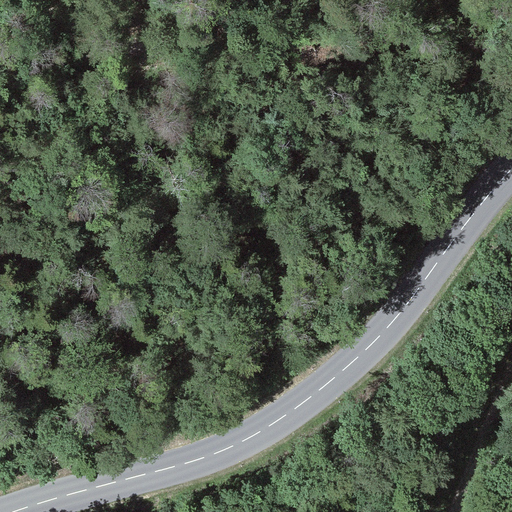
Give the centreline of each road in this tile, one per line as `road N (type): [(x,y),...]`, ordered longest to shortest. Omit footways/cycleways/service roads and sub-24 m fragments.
road 1 (secondary): [(511,170),(369,347),(283,417),(214,454),(13,511)]
road 2 (track): [(458,511),(511,376)]
